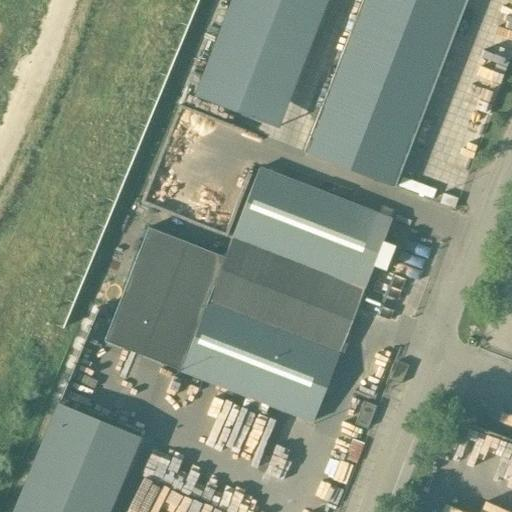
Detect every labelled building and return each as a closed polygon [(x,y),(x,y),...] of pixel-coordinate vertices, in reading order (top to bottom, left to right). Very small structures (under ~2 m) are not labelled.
[(327,0),(229,0),(193,92),(280,127),(327,0)] [(466,0),(361,0),(303,152),(394,187),(466,0)] [(0,55),(6,58),(17,34),(0,26),(0,55)] [(470,110),(468,118),(452,114),(443,148),(464,154),(476,112),(470,110)] [(235,228),(368,280),(373,266),(385,270),(395,246),(383,241),(391,219),(258,167),(235,228)] [(368,280),(235,228),(224,257),(148,227),(104,340),(180,370),(313,421),(339,352),(364,289),(368,280)] [(396,361),(389,378),(401,383),(407,365),(396,361)] [(106,511),(138,434),(57,399),(9,511),(106,511)] [(367,429),(376,406),(363,401),(354,424),(367,429)] [(357,463),(364,443),(352,439),(345,459),(357,463)]
